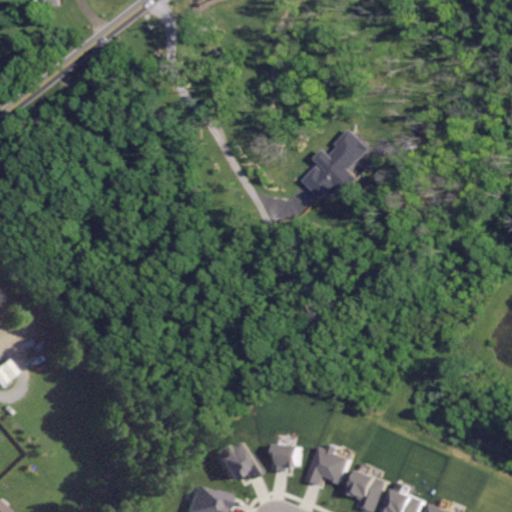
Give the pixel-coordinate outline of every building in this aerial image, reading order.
[(321,199),(335,185),(344,195),(360,180),(351,170),(373,149),(355,130),(331,153),(327,150),(316,161),(320,165),(304,181),(321,199)] [(0,359),(0,382),(12,374),(1,359),(0,359)] [(259,474),(245,442),(214,455),(226,482),(242,475),(244,480),(259,474)] [(301,469),(302,446),(274,445),(273,472),(288,472),(288,468),(301,469)] [(308,482),(322,486),(325,478),(343,484),(352,459),(338,454),(340,448),(331,445),(329,449),(321,447),(308,482)] [(350,495),(365,501),(362,507),(373,511),(377,511),(390,483),(361,470),(350,495)] [(224,511),(230,496),(194,485),(185,511),(224,511)] [(421,511),(426,501),(397,489),(387,511),(421,511)] [(452,511),(432,503),(428,511),(452,511)]
